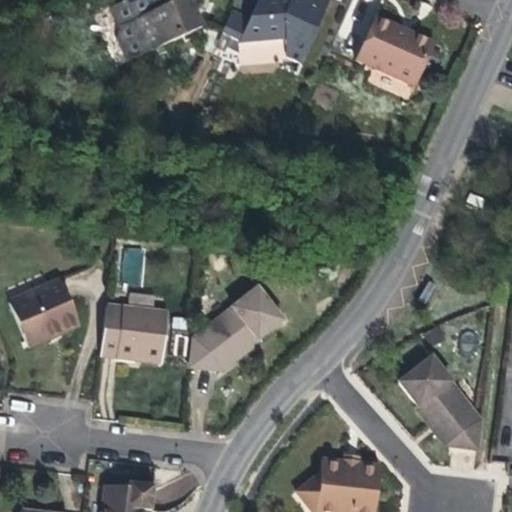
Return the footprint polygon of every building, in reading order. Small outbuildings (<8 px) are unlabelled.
[(187,0),(125,0),(127,3),(112,10),(119,27),(116,40),(126,62),(200,29),(187,0)] [(300,64),(329,0),(302,0),(302,1),(299,0),(258,0),(250,19),(231,10),(221,33),(231,39),(239,42),(238,44),(284,40),(286,58),(300,64)] [(433,45),(407,33),(405,37),(391,31),(392,26),(374,18),(355,60),(414,87),(433,45)] [(400,30),(392,26),(391,31),(405,37),(407,33),(400,30)] [(225,53),(231,39),(222,34),(216,49),(225,53)] [(67,298),(60,281),(55,283),(61,298),(67,298)] [(79,326),(67,298),(61,298),(55,283),(8,303),(27,348),(48,339),(47,336),(59,331),(60,334),(79,326)] [(424,305),(432,292),(426,288),(418,302),(424,305)] [(248,350),(281,322),(256,290),(193,340),(190,368),(218,371),(240,354),(241,356),(248,350)] [(160,364),(166,314),(106,307),(100,357),(130,360),(160,364)] [(54,337),(60,334),(59,331),(47,336),(48,339),(54,337)] [(395,376),(404,369),(396,358),(387,365),(395,376)] [(476,450),(479,422),(430,358),(399,383),(416,406),(415,408),(429,426),(431,425),(448,447),(476,450)] [(358,464),(359,454),(343,452),(342,462),(342,470),(356,472),(357,464),(358,464)] [(373,511),(379,466),(358,464),(357,464),(356,472),(342,470),(342,462),(321,459),(319,473),(302,487),(316,503),(314,511),(373,511)] [(143,511),(144,511),(148,511),(150,511),(153,487),(128,484),(127,489),(105,486),(101,511),(143,511)]
